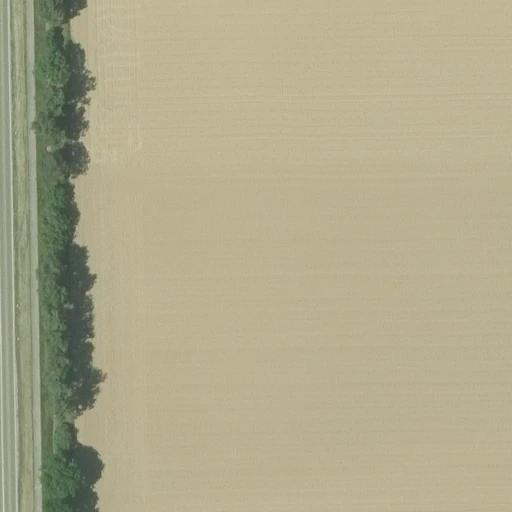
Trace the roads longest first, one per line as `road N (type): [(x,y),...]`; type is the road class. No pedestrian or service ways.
road 1 (track): [(61,0),(70,511)]
road 2 (primary): [(2,511),(0,340)]
